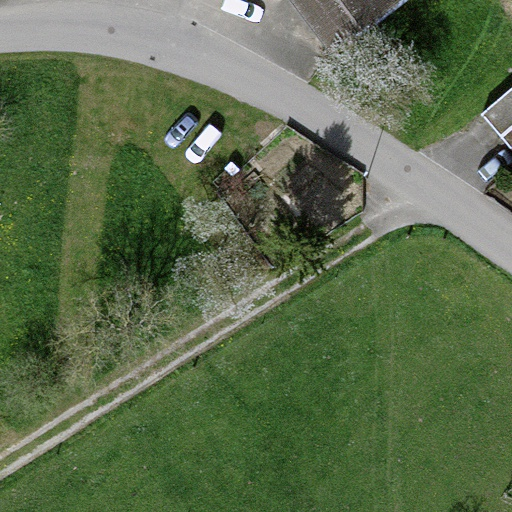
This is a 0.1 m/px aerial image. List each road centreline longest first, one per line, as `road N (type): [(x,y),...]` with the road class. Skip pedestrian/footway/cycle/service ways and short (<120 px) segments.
road 1 (unclassified): [(0,37),(163,48),(257,82),(368,145),(511,248)]
road 2 (track): [(0,464),(367,232),(424,185)]
